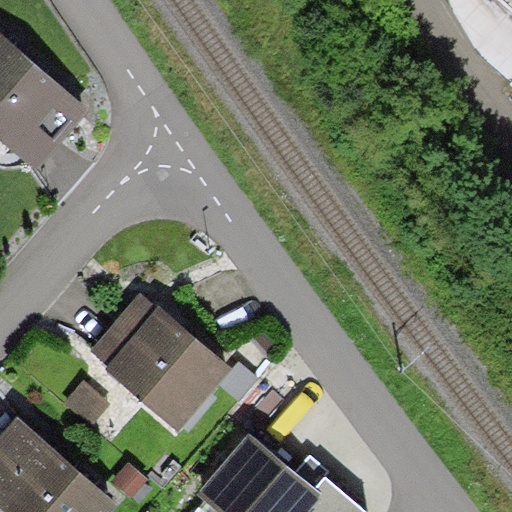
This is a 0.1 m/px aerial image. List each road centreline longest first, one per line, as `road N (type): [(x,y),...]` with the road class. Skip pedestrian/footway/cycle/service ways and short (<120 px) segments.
road 1 (residential): [(437,511),(168,155)]
road 2 (residential): [(168,155),(0,343)]
road 3 (residential): [(168,155),(60,0)]
